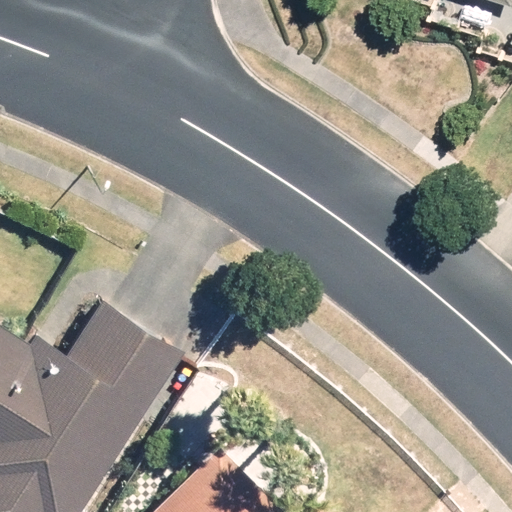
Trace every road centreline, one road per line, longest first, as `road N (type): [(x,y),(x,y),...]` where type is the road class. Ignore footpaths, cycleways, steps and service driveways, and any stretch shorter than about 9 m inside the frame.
road 1 (residential): [(511,371),(374,246),(122,80)]
road 2 (residential): [(122,80),(0,42)]
